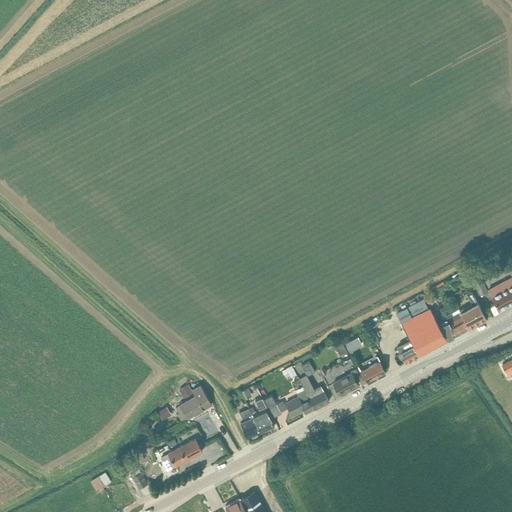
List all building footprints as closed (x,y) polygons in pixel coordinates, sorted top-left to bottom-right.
[(499,309),(511,301),(511,273),(511,274),(511,275),(511,276),(488,289),(499,309)] [(480,296),(487,292),(482,281),(475,284),(480,296)] [(450,294),(455,291),(450,282),(445,285),(450,294)] [(447,290),(444,284),(433,290),(431,291),(434,297),(447,290)] [(463,315),(462,315),(469,328),(486,319),(471,291),(466,294),(472,306),(466,310),(465,308),(461,310),(463,315)] [(428,308),(424,299),(397,313),(413,345),(399,352),(405,363),(447,340),(439,324),(430,307),(428,308)] [(455,336),(469,328),(462,315),(448,322),(455,336)] [(447,340),(455,336),(448,322),(447,320),(439,324),(447,340)] [(364,324),(374,344),(379,342),(369,322),(364,324)] [(379,339),(382,346),(388,343),(385,337),(379,339)] [(354,338),(345,343),(349,352),(358,347),(354,338)] [(340,355),(347,351),(342,342),(335,346),(340,355)] [(331,361),(332,367),(349,362),(347,356),(331,361)] [(506,372),(511,368),(511,359),(502,364),(506,372)] [(365,381),(385,371),(380,360),(360,371),(365,381)] [(314,389),(313,386),(308,376),(315,371),(309,361),(301,365),(306,374),(299,378),(303,387),(315,408),(329,401),(324,391),(323,392),(320,386),(314,389)] [(297,375),(292,366),(282,371),(284,375),(288,373),(291,378),(297,375)] [(339,394),(358,384),(356,382),(361,379),(355,368),(350,371),(351,373),(333,383),(334,385),(339,394)] [(261,376),(249,381),(254,391),(266,385),(261,376)] [(194,394),(188,384),(178,389),(184,399),(194,394)] [(211,405),(200,385),(192,389),(195,394),(180,403),(188,418),(211,405)] [(305,412),(315,408),(303,387),(296,390),(298,393),(297,393),(299,396),(286,403),(292,415),(304,409),(305,412)] [(247,388),(241,391),(244,398),(251,395),(247,388)] [(264,398),(274,417),(281,414),(272,395),(264,398)] [(259,410),(266,406),(262,398),(255,401),(259,410)] [(162,420),(171,415),(166,406),(157,411),(162,420)] [(252,416),(249,408),(239,412),(242,419),(249,416),(251,419),(240,424),(243,429),(247,438),(260,433),(252,416)] [(260,433),(274,426),(267,410),(252,416),(260,433)] [(201,421),(189,427),(192,432),(203,426),(201,421)] [(170,448),(178,444),(174,438),(167,442),(170,448)] [(175,466),(202,451),(197,442),(195,438),(168,453),(175,466)] [(114,463),(98,470),(104,482),(119,475),(114,463)] [(139,488),(148,483),(141,472),(132,477),(139,488)] [(254,490),(239,498),(246,511),(265,511),(259,499),(254,490)] [(246,511),(239,498),(226,506),(228,511),(246,511)]
